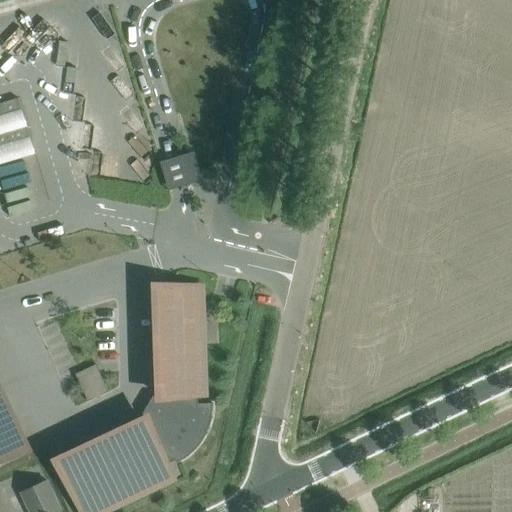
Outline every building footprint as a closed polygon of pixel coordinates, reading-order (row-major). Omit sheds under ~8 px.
[(18,98),(0,103),(0,146),(29,138),(18,98)] [(190,149),(161,158),(165,171),(169,187),(205,176),(202,166),(196,147),(190,149)] [(135,425),(58,461),(81,511),(98,511),(173,476),(167,463),(174,460),(176,464),(176,463),(177,463),(181,461),(183,460),(185,458),(186,457),(188,456),(190,454),(192,453),(193,451),(195,449),(196,448),(198,446),(199,444),(201,442),(202,440),(203,438),(204,436),(205,434),(206,432),(207,430),(208,428),(209,426),(210,424),(210,422),(211,419),(211,417),(212,415),(212,413),(212,410),(212,408),(212,406),(212,403),(206,404),(197,404),(197,396),(202,396),(199,288),(199,286),(195,286),(156,287),(159,383),(160,396),(153,396),(143,413),(146,420),(135,425)] [(85,399),(105,390),(94,364),(74,373),(85,399)] [(0,437),(0,460),(26,448),(27,448),(18,430),(0,437)] [(21,493),(29,511),(57,511),(61,510),(47,481),(21,493)] [(434,511),(435,499),(421,499),(420,511),(434,511)]
